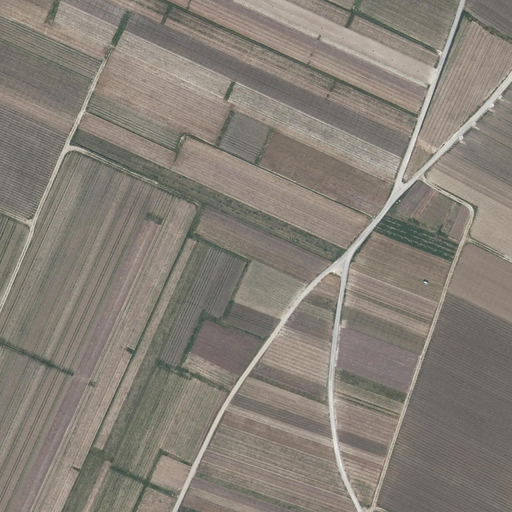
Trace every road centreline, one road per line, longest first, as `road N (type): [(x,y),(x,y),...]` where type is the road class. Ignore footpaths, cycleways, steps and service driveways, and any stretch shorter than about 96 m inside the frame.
road 1 (track): [(174,511),(230,394),(313,282),(346,256),(330,366),(334,440),(358,511)]
road 2 (track): [(416,174),(472,209),(370,511)]
road 3 (track): [(0,209),(32,224),(65,145),(198,203)]
road 4 (track): [(511,76),(346,256)]
road 5 (track): [(460,0),(395,196)]
